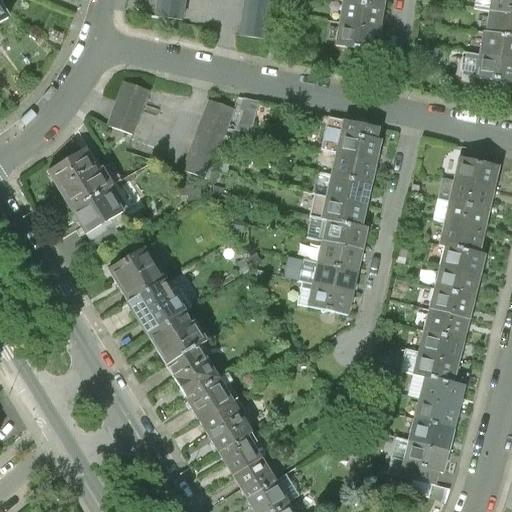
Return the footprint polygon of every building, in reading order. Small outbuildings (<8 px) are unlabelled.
[(0,0),(0,23),(16,14),(7,0),(0,0)] [(156,0),(154,16),(185,21),(188,0),(156,0)] [(273,0),(243,0),(238,37),(267,41),(273,0)] [(389,8),(389,0),(344,0),(344,1),(389,8)] [(511,13),(511,0),(489,0),(488,10),(511,13)] [(385,30),(389,8),(344,1),(341,23),(385,30)] [(511,36),(511,13),(488,10),(484,33),(511,36)] [(382,53),(385,30),(341,23),(337,46),(382,53)] [(511,60),(511,36),(484,33),(481,55),(511,60)] [(511,83),(511,60),(481,55),(477,78),(511,83)] [(150,91),(123,82),(108,126),(134,136),(150,91)] [(233,110),(207,100),(182,171),(207,181),(233,110)] [(377,141),(380,128),(328,118),(320,151),(377,161),(381,142),(377,141)] [(45,174),(68,212),(109,187),(86,149),(45,174)] [(372,183),(377,161),(320,151),(315,173),(372,183)] [(463,156),(457,178),(501,188),(506,167),(463,156)] [(367,204),(372,183),(315,173),(311,195),(313,195),(367,204)] [(457,178),(452,199),(495,210),(501,188),(457,178)] [(68,212),(83,237),(87,235),(111,220),(124,212),(109,187),(68,212)] [(362,227),(367,204),(313,195),(308,217),(311,217),(362,227)] [(452,199),(447,221),(490,232),(495,210),(452,199)] [(367,228),(362,227),(311,217),(305,240),(320,243),(362,251),(367,228)] [(122,238),(111,220),(87,235),(98,253),(122,238)] [(447,221),(442,242),(447,244),(485,253),(490,232),(447,221)] [(358,273),(362,251),(320,243),(315,264),(358,273)] [(486,276),(492,254),(485,253),(447,244),(441,265),(486,276)] [(106,270),(122,296),(161,272),(145,246),(106,270)] [(353,295),(358,273),(315,264),(303,261),(298,282),(301,283),(353,295)] [(481,298),(486,276),(441,265),(436,287),(481,298)] [(122,296),(138,322),(177,298),(161,272),(122,296)] [(348,317),(353,295),(301,283),(298,306),(348,317)] [(476,319),(481,298),(436,287),(431,308),(476,319)] [(138,322),(154,348),(193,324),(177,298),(138,322)] [(470,341),(476,319),(431,308),(425,330),(470,341)] [(154,348),(170,374),(209,351),(193,324),(154,348)] [(465,362),(470,341),(425,330),(420,352),(465,362)] [(170,374),(186,400),(225,377),(209,351),(170,374)] [(460,384),(465,362),(420,352),(415,374),(427,377),(460,384)] [(186,400),(202,426),(241,403),(225,377),(186,400)] [(466,413),(472,387),(460,384),(427,377),(421,404),(466,413)] [(202,426),(218,453),(257,429),(241,403),(202,426)] [(460,440),(466,413),(421,404),(416,430),(460,440)] [(218,453),(234,479),(273,455),(257,429),(218,453)] [(454,466),(460,440),(416,430),(410,456),(454,466)] [(234,479),(250,505),(289,481),(273,455),(234,479)] [(449,492),(454,466),(410,456),(404,482),(449,492)] [(250,505),(254,511),(297,511),(305,507),(289,481),(250,505)]
